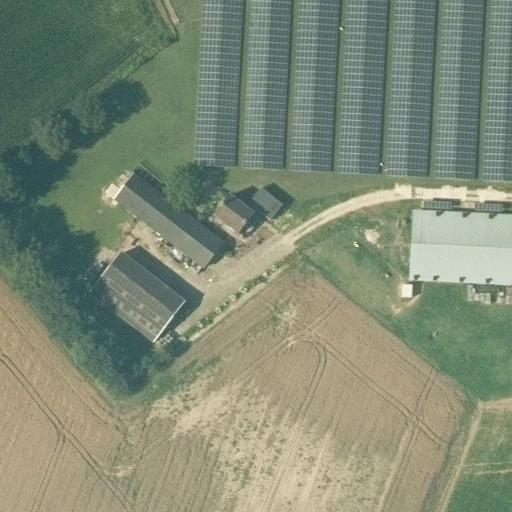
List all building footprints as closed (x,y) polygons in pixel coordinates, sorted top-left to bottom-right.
[(224,246),(134,175),(113,202),(203,272),(224,246)] [(249,201),(270,219),(282,206),(261,188),(249,201)] [(229,198),(214,218),(237,237),(253,217),(229,198)] [(511,218),(414,213),(410,282),(511,287),(511,218)] [(184,303),(120,253),(88,295),(152,344),(184,303)]
